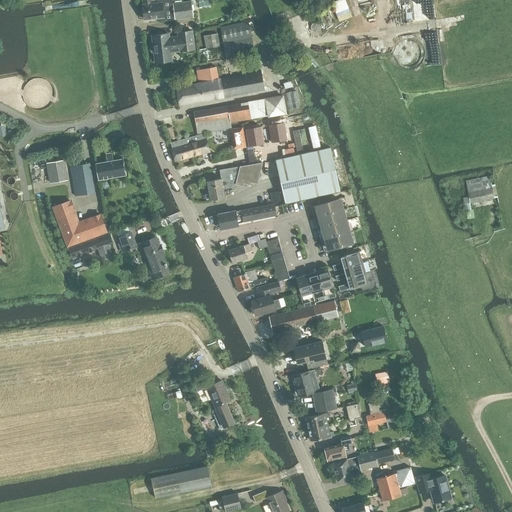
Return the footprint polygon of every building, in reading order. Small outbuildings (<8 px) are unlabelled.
[(142,0),(143,4),(142,4),(144,19),(157,17),(157,21),(164,20),(164,21),(174,20),(174,19),(175,19),(173,4),(172,4),(171,0),(142,0)] [(345,0),(342,0),(332,4),(339,22),(352,17),(345,0)] [(192,17),(190,2),(173,4),(175,19),(192,17)] [(252,37),(249,27),(243,22),(220,27),(226,59),(255,53),(252,37)] [(154,53),(155,62),(171,60),(170,52),(194,49),(192,30),(178,32),(178,37),(169,38),(168,33),(152,35),(153,45),(152,45),(151,47),(150,49),(150,51),(151,52),(153,53),(154,53)] [(217,34),(203,36),(205,49),(219,47),(217,34)] [(425,57),(425,54),(425,51),(424,48),(422,45),(420,43),(418,41),(415,39),(412,38),(409,38),(405,38),(402,39),(400,41),(397,43),(395,45),(394,48),(393,51),(392,54),(393,57),(394,60),(395,63),(397,66),(400,68),(402,69),(405,70),(409,71),(412,70),(415,69),(418,68),(420,66),(422,63),(424,61),(425,57)] [(265,90),(262,71),(238,75),(218,79),(216,70),(219,69),(218,66),(197,70),(199,82),(176,87),(179,105),(241,94),(241,93),(265,90)] [(267,116),(264,98),(248,101),(193,111),(197,134),(231,127),(231,122),(251,118),(251,119),(267,116)] [(284,122),(269,125),(272,142),(287,140),(284,122)] [(172,126),(166,128),(170,138),(175,136),(172,126)] [(261,126),(245,129),(248,146),(264,144),(261,126)] [(315,126),(308,127),(313,149),(320,147),(315,126)] [(239,148),(245,147),(242,127),(236,128),(239,148)] [(233,149),(239,148),(236,128),(229,129),(233,149)] [(298,129),(292,131),(297,152),(303,151),(298,129)] [(210,151),(206,138),(205,133),(192,137),(193,142),(188,144),(192,157),(201,154),(201,153),(210,151)] [(175,161),(192,157),(188,144),(193,142),(192,137),(190,138),(171,143),(175,161)] [(294,146),(282,148),(284,154),(295,151),(294,146)] [(330,148),(276,160),(285,203),(340,190),(330,148)] [(253,150),(247,151),(249,163),(255,162),(253,150)] [(112,152),(106,154),(107,161),(95,163),(98,180),(126,175),(123,158),(113,160),(112,152)] [(64,160),(48,163),(51,182),(67,180),(64,160)] [(257,183),(262,162),(220,169),(221,178),(207,180),(210,199),(225,197),(223,189),(236,187),(237,184),(243,186),(244,183),(250,184),(251,181),(257,183)] [(87,163),(70,166),(75,196),(92,193),(87,163)] [(471,210),(469,203),(494,199),(491,183),(490,175),(465,180),(468,196),(463,198),(467,219),(475,217),(473,209),(471,210)] [(285,202),(282,190),(273,192),(275,204),(285,202)] [(311,206),(314,218),(342,210),(338,198),(311,206)] [(101,214),(78,222),(70,200),(53,205),(67,245),(107,231),(101,214)] [(274,204),(240,210),(242,222),(276,215),(274,204)] [(238,225),(238,223),(242,222),(240,210),(236,211),(235,210),(217,214),(220,229),(238,225)] [(314,218),(317,229),(345,220),(342,210),(314,218)] [(317,229),(320,239),(348,231),(345,220),(317,229)] [(348,231),(320,239),(324,251),(345,245),(346,248),(352,246),(351,243),(348,231)] [(130,232),(116,237),(122,252),(135,247),(130,232)] [(97,237),(68,247),(72,257),(97,248),(101,258),(113,254),(109,244),(113,243),(110,233),(97,237)] [(246,252),(252,250),(250,243),(257,241),(259,249),(267,246),(265,238),(260,240),(258,234),(247,237),(248,239),(249,243),(244,245),(243,245),(228,250),(232,263),(248,257),(246,252)] [(154,279),(169,273),(155,237),(140,243),(154,279)] [(278,238),(266,241),(268,248),(280,244),(278,237),(277,237),(278,238)] [(282,251),(280,244),(268,248),(270,254),(282,251)] [(272,260),(284,257),(282,251),(270,254),(272,260)] [(332,266),(334,270),(343,267),(361,262),(358,251),(340,257),(342,262),(332,265),(332,266)] [(285,263),(284,257),(272,260),(274,267),(285,263)] [(364,272),(361,262),(343,267),(345,273),(335,276),(337,281),(346,278),(364,272)] [(276,273),(287,270),(285,263),(274,267),(276,273)] [(333,286),(327,268),(317,271),(322,289),(333,286)] [(234,278),(238,291),(253,287),(252,286),(256,285),(255,284),(267,281),(266,277),(257,280),(254,270),(245,272),(245,274),(234,278)] [(289,276),(287,270),(276,273),(277,279),(289,276)] [(317,271),(306,274),(312,292),(322,289),(317,271)] [(349,288),(368,283),(364,272),(346,278),(348,283),(338,286),(340,291),(349,288)] [(296,277),(301,296),(312,292),(306,274),(296,277)] [(280,288),(278,281),(255,287),(259,298),(251,300),(255,314),(275,309),(275,308),(280,306),(278,298),(272,300),(270,291),(280,288)] [(341,299),(343,311),(351,310),(348,298),(341,299)] [(292,329),(294,336),(294,339),(301,337),(298,326),(338,316),(335,301),(270,316),(273,332),(284,329),(287,331),(292,329)] [(383,325),(361,330),(365,347),(387,342),(383,325)] [(322,340),(293,347),(297,363),(306,361),(308,367),(308,368),(309,368),(316,366),(327,364),(322,340)] [(356,342),(349,343),(351,353),(352,353),(361,351),(361,350),(358,341),(356,342)] [(294,388),(296,395),(298,396),(315,391),(320,389),(314,370),(309,371),(292,375),(296,386),(294,388)] [(378,382),(391,381),(390,370),(376,371),(378,382)] [(225,402),(230,400),(221,380),(211,385),(208,378),(194,385),(197,391),(206,387),(216,409),(212,410),(220,429),(234,423),(225,402)] [(383,383),(385,391),(393,389),(391,382),(383,383)] [(357,390),(356,383),(347,385),(348,392),(357,390)] [(328,390),(317,392),(319,400),(321,410),(321,411),(332,408),(337,407),(335,395),(337,395),(335,387),(328,389),(328,390)] [(370,432),(379,430),(378,424),(387,422),(388,428),(388,429),(395,427),(395,426),(403,424),(402,418),(394,420),(393,418),(389,419),(387,409),(379,411),(379,407),(380,407),(379,401),(368,403),(371,415),(366,416),(370,432)] [(350,405),(346,405),(347,409),(353,407),(355,418),(361,417),(358,403),(355,404),(350,405)] [(355,418),(353,407),(347,409),(349,421),(355,420),(355,418)] [(306,417),(308,428),(328,424),(326,417),(330,416),(329,412),(325,413),(306,417)] [(333,431),(330,432),(328,424),(308,428),(311,440),(330,436),(334,435),(333,431)] [(359,456),(347,459),(346,457),(332,460),(338,481),(351,477),(362,475),(361,471),(364,471),(363,468),(378,465),(377,463),(395,459),(392,447),(377,451),(372,432),(354,437),(359,456)] [(332,459),(332,460),(346,457),(345,451),(350,449),(349,443),(352,443),(350,436),(341,439),(342,444),(325,448),(325,447),(324,448),(327,460),(332,459)] [(214,443),(205,447),(208,456),(218,451),(214,443)] [(151,478),(155,497),(211,485),(207,466),(151,478)] [(400,487),(415,483),(410,467),(395,470),(400,487)] [(401,495),(399,489),(395,473),(377,478),(383,500),(401,495)] [(430,487),(434,502),(450,498),(444,475),(429,479),(427,473),(415,476),(419,493),(420,493),(420,492),(427,491),(426,488),(430,487)] [(406,487),(399,489),(401,495),(408,493),(406,487)] [(252,496),(255,502),(268,497),(265,490),(252,496)] [(279,491),(268,496),(274,511),(283,511),(287,511),(279,491)] [(237,493),(222,498),(209,501),(211,506),(219,504),(220,511),(226,510),(226,511),(241,507),(237,493)] [(374,511),(373,511),(365,511),(363,501),(343,507),(344,511),(374,511)]
